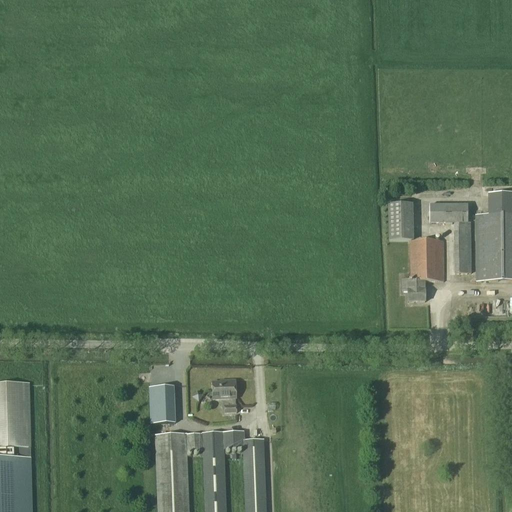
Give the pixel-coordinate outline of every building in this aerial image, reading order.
[(511,195),(487,196),(488,216),(475,216),(476,283),(511,282),(511,195)] [(467,224),(467,206),(429,206),(429,225),(454,225),(454,275),(470,275),(470,224),(467,224)] [(410,244),(410,281),(402,281),(402,293),(407,293),(408,303),(425,303),(425,291),(424,291),(424,283),(444,283),(444,243),(410,244)] [(236,414),(236,406),(235,400),(236,400),(235,382),(225,382),(225,383),(212,384),(213,401),(229,400),(230,406),(224,406),(224,415),(236,414)] [(29,385),(0,385),(0,450),(31,449),(29,385)] [(150,425),(175,424),(174,389),(149,390),(150,425)] [(197,392),(192,399),(199,404),(203,397),(197,392)] [(244,433),(202,434),(202,435),(186,436),(186,435),(154,436),(157,511),(187,511),(186,453),(202,452),(203,511),(227,511),(225,451),(242,450),(244,511),(267,511),(264,441),(245,442),(244,433)] [(32,511),(31,449),(0,450),(0,511),(32,511)]
